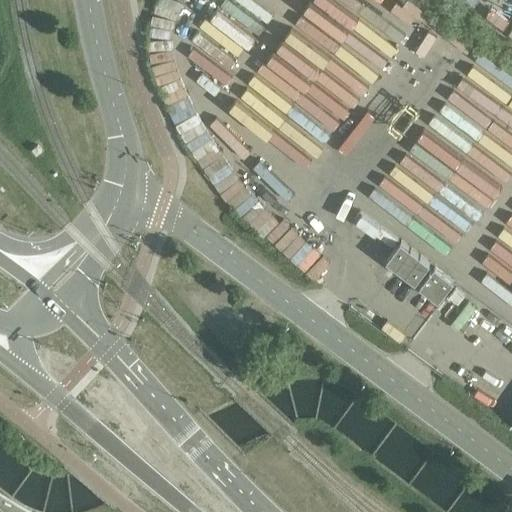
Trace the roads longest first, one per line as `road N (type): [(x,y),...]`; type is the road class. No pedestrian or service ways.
road 1 (unclassified): [(511,469),(161,207),(121,192)]
road 2 (secondary): [(261,511),(46,295)]
road 3 (secondary): [(24,372),(191,511)]
road 4 (secondary): [(121,192),(124,143),(88,0)]
